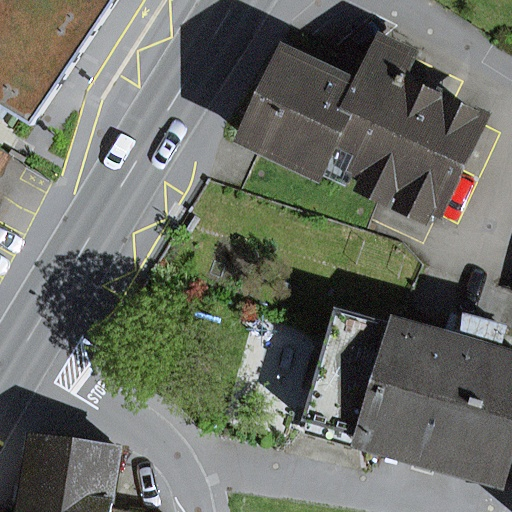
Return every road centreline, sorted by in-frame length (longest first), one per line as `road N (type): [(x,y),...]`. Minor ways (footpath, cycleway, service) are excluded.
road 1 (primary): [(18,361),(236,0)]
road 2 (residential): [(196,511),(185,477),(155,439),(18,361)]
